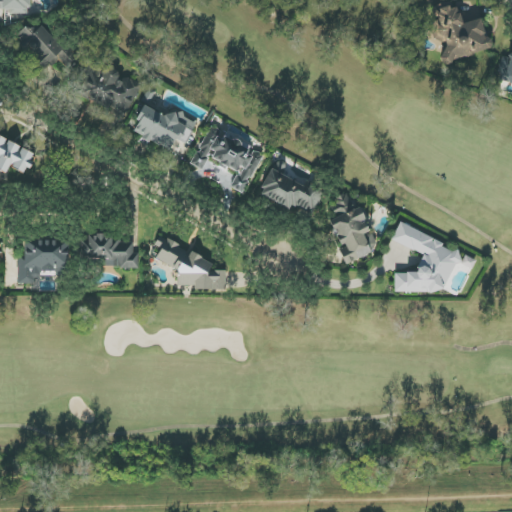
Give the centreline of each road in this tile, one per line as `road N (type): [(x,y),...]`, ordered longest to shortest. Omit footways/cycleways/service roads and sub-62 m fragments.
road 1 (residential): [(0,101),(281,262)]
road 2 (residential): [(0,210),(51,211),(84,198),(105,165)]
